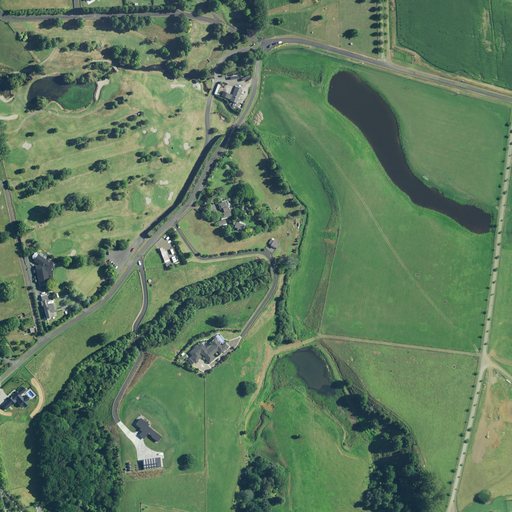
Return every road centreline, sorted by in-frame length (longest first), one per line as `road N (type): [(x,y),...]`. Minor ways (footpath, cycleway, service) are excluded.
road 1 (unclassified): [(0,380),(108,296),(182,210),(250,99),(259,52),(270,42),(298,39),(511,101)]
road 2 (track): [(447,511),(482,362),(511,139)]
road 3 (track): [(270,42),(179,17),(11,18),(0,11)]
road 4 (track): [(259,52),(230,57),(216,71),(205,145),(192,172),(178,198),(115,261)]
road 5 (track): [(170,221),(202,259),(268,257),(271,269),(264,302),(203,370)]
